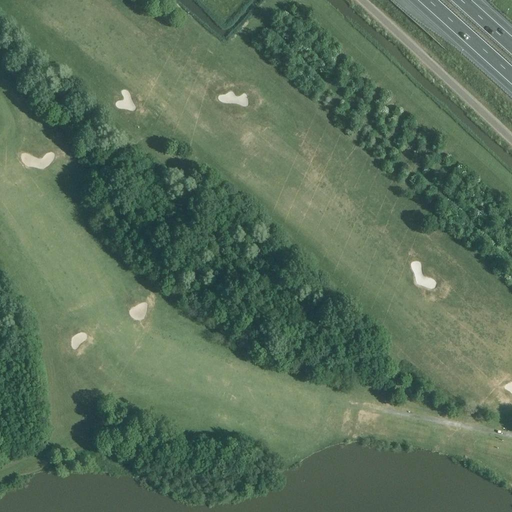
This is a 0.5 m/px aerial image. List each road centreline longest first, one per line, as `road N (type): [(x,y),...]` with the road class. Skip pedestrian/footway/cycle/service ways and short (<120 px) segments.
road 1 (unclassified): [(511,137),(364,0)]
road 2 (track): [(386,411),(511,435)]
